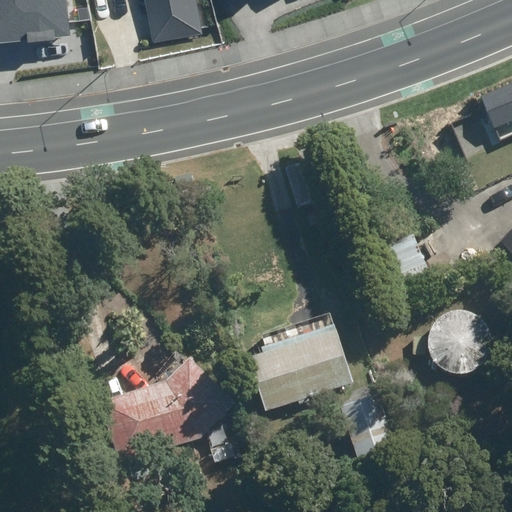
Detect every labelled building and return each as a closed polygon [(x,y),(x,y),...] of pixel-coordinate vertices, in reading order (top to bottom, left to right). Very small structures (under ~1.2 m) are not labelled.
[(0,0),(0,43),(70,37),(66,0),(0,0)] [(145,0),(154,44),(203,35),(196,0),(145,0)] [(511,84),(482,97),(494,127),(511,120),(511,84)] [(511,230),(499,243),(511,256),(511,230)] [(414,236),(389,247),(405,287),(431,277),(414,236)] [(439,365),(448,371),(458,373),(468,372),(478,367),(485,360),(490,351),(491,341),(489,331),(484,322),(477,315),(467,311),(457,311),(447,313),(438,319),(432,327),(429,337),(429,348),(433,357),(439,365)] [(261,352),(262,356),(246,361),(264,415),(297,403),(298,407),(309,403),(307,400),(351,384),(331,328),(261,352)] [(425,338),(411,338),(411,356),(425,356),(425,338)] [(154,375),(163,384),(161,386),(99,406),(118,467),(201,440),(234,405),(188,361),(182,367),(172,357),(154,375)] [(396,452),(376,397),(338,410),(358,466),(396,452)]
